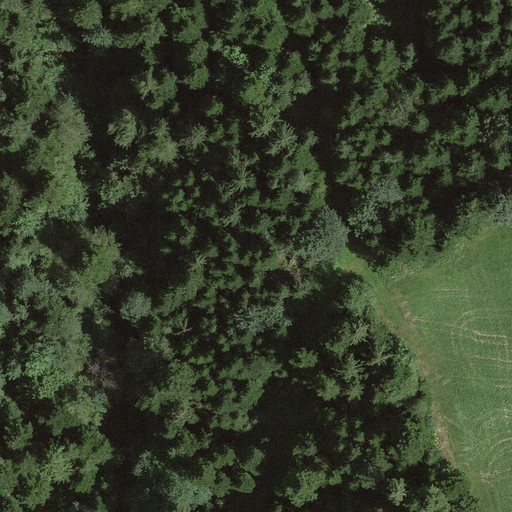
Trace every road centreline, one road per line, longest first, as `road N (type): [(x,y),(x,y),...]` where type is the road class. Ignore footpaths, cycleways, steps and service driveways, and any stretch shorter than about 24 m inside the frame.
road 1 (track): [(287,0),(344,209),(416,338),(478,511)]
road 2 (track): [(45,511),(13,359),(0,236)]
